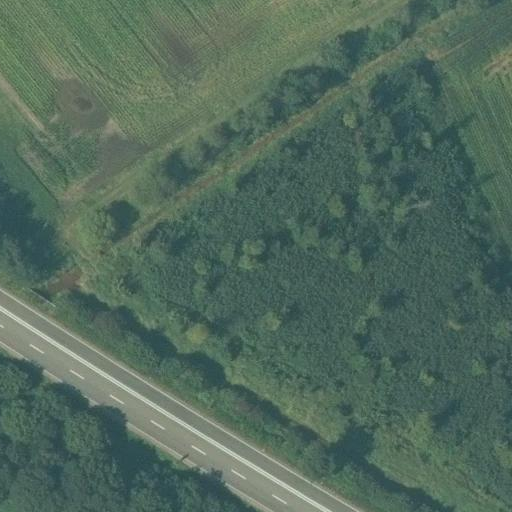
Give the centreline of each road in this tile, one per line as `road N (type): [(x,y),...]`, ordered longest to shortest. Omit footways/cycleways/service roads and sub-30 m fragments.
road 1 (track): [(443,0),(74,257)]
road 2 (trunk): [(0,317),(313,511)]
